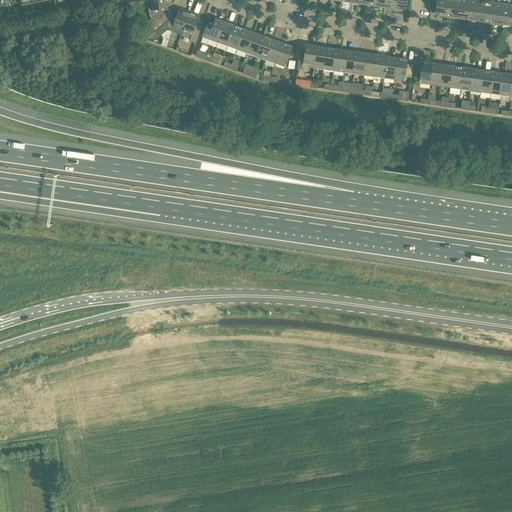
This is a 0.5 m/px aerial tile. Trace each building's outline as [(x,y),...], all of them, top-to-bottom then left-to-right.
[(120,7),(119,0),(89,0),(92,12),(92,13),(121,7),(120,7)] [(152,18),(148,21),(152,26),(162,17),(158,13),(161,11),(160,7),(170,5),(169,0),(148,0),(151,8),(149,8),(150,16),(152,18)] [(385,0),(384,7),(395,9),(396,0),(385,0)] [(396,0),(395,9),(403,10),(403,8),(406,9),(407,0),(396,0)] [(437,0),(435,13),(439,14),(438,15),(446,16),(448,0),(437,0)] [(448,0),(446,16),(457,18),(459,0),(448,0)] [(459,0),(457,18),(468,19),(470,0),(459,0)] [(478,0),(470,0),(468,19),(479,21),(482,0),(478,0)] [(482,0),(479,21),(489,22),(492,2),(482,0)] [(492,2),(489,22),(500,24),(503,3),(492,2)] [(511,4),(503,3),(500,24),(511,25),(511,15),(511,4)] [(162,17),(152,26),(145,32),(150,38),(157,33),(159,36),(168,29),(182,34),(183,30),(190,11),(180,8),(176,18),(172,16),(166,22),(162,17)] [(190,11),(183,30),(192,33),(190,40),(196,43),(201,29),(195,27),(200,15),(190,11)] [(208,21),(202,36),(208,39),(209,38),(218,41),(225,23),(216,19),(215,18),(213,24),(208,21)] [(225,23),(218,41),(228,45),(234,26),(225,23)] [(234,26),(228,45),(237,48),(244,30),(234,26)] [(244,30),(237,48),(247,52),(254,33),(244,30)] [(254,33),(247,52),(256,55),(263,37),(254,33)] [(263,37),(256,55),(266,59),(273,40),(263,37)] [(273,40),(266,59),(276,62),(282,44),(273,40)] [(282,44),(276,62),(285,66),(285,67),(293,47),(292,46),(292,47),(282,44)] [(300,50),(298,70),(301,70),(303,69),(303,67),(304,67),(304,66),(314,67),(316,47),(307,46),(307,45),(306,45),(305,51),(300,50)] [(316,47),(314,67),(324,69),(327,49),(316,47)] [(327,49),(324,69),(334,70),(337,50),(327,49)] [(337,50),(334,70),(344,71),(347,51),(337,50)] [(347,51),(344,71),(354,73),(357,53),(347,51)] [(357,53),(354,73),(364,74),(367,54),(357,53)] [(367,54),(364,74),(374,76),(377,56),(367,54)] [(377,56),(374,76),(384,77),(387,57),(377,56)] [(387,57),(384,77),(394,79),(397,59),(387,57)] [(397,59),(394,79),(404,80),(404,81),(405,76),(411,77),(413,65),(407,64),(407,60),(408,60),(407,59),(407,60),(397,59)] [(423,62),(419,83),(420,83),(430,84),(433,64),(423,63),(423,62)] [(433,64),(430,84),(440,86),(443,65),(433,64)] [(443,65),(440,86),(450,87),(453,67),(443,65)] [(453,67),(450,87),(460,88),(463,68),(453,67)] [(463,68),(460,88),(470,90),(473,70),(463,68)] [(473,70),(470,90),(480,91),(483,71),(473,70)] [(483,71),(480,91),(490,93),(493,73),(483,71)] [(493,73),(490,93),(501,94),(504,74),(493,73)] [(501,94),(500,101),(510,102),(511,96),(511,87),(511,75),(504,74),(501,94)]
